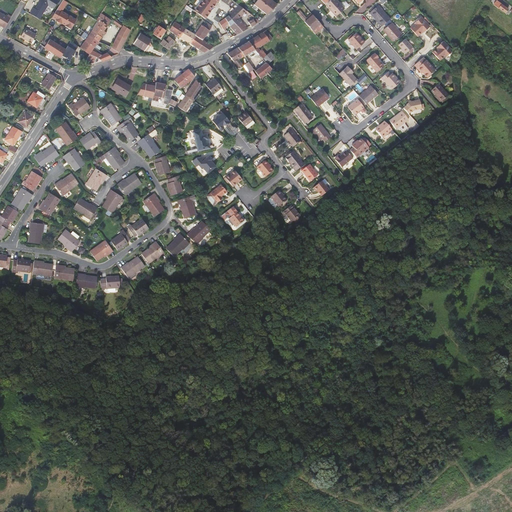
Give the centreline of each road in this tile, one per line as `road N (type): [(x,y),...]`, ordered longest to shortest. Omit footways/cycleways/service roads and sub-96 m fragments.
road 1 (residential): [(8,246),(92,266),(114,262),(169,216),(140,161)]
road 2 (residential): [(305,0),(329,29),(362,22),(409,75),(409,89),(345,130)]
road 3 (residential): [(212,53),(268,128),(263,146),(283,171)]
road 4 (residential): [(73,76),(118,60),(168,63),(212,53)]
road 5 (residential): [(0,186),(73,76)]
